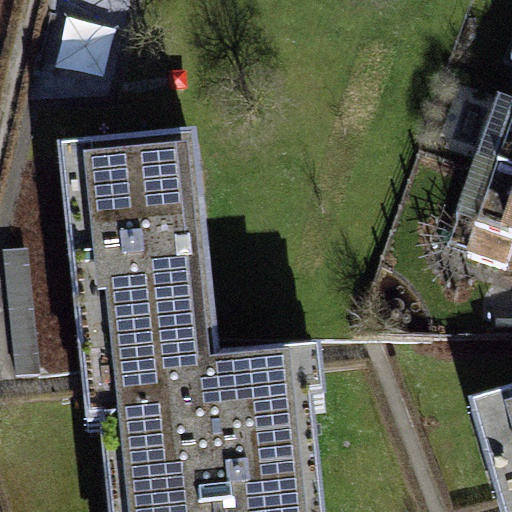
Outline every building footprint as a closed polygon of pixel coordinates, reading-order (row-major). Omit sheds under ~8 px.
[(66,62),(113,69),(121,21),(73,13),(66,62)] [(511,71),(497,114),(511,119),(511,71)] [(511,119),(497,114),(469,191),(511,206),(511,119)] [(86,180),(105,405),(214,396),(195,171),(86,180)] [(511,206),(469,191),(442,264),(511,289),(511,206)] [(105,405),(114,511),(327,511),(316,386),(214,396),(105,405)] [(511,511),(511,410),(479,420),(504,511),(511,511)]
